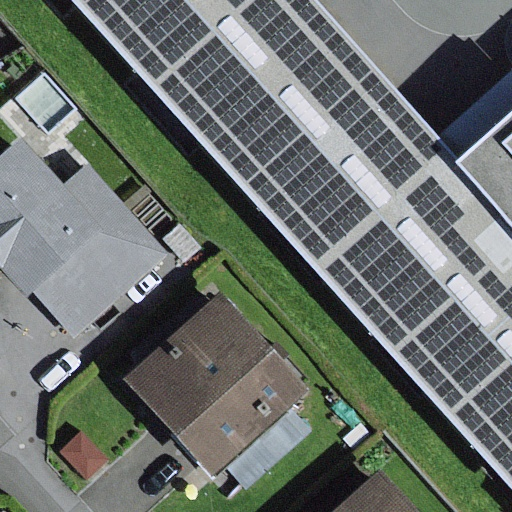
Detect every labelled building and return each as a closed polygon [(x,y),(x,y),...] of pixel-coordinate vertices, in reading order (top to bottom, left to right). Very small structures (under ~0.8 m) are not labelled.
[(301,0),(62,0),(511,502),(511,116),(454,169),(434,147),(301,0)] [(511,116),(511,82),(509,80),(434,147),(454,169),(511,116)] [(15,146),(0,159),(0,278),(21,301),(29,294),(72,343),(169,257),(85,163),(54,190),(15,146)] [(213,303),(120,385),(205,481),(298,398),(213,303)] [(80,435),(59,455),(85,481),(105,462),(80,435)] [(407,511),(377,478),(338,511),(407,511)]
